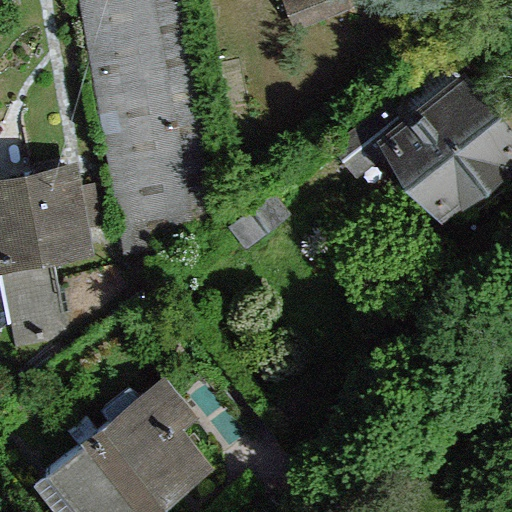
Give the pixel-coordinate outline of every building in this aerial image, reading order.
[(194,0),(86,0),(129,248),(155,244),(196,238),(193,216),(177,113),(215,105),(194,0)] [(354,1),(353,0),(292,0),(303,23),(354,1)] [(360,163),(394,137),(467,80),(450,57),(341,139),(360,163)] [(511,134),(467,80),(394,137),(445,200),(511,147),(511,134)] [(177,113),(193,216),(232,209),(215,105),(177,113)] [(74,168),(0,181),(0,261),(3,260),(56,251),(87,246),(74,168)] [(286,211),(270,192),(238,220),(253,239),(286,211)] [(56,251),(3,260),(20,346),(71,337),(56,251)] [(148,511),(210,463),(151,389),(49,468),(82,511),(148,511)]
